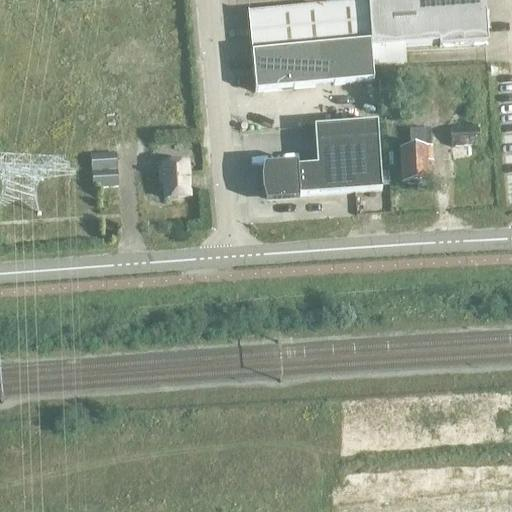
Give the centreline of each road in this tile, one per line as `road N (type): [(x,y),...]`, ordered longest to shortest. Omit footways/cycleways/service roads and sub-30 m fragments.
road 1 (unclassified): [(229,258),(511,244)]
road 2 (unclassified): [(229,258),(207,0)]
road 3 (unclassified): [(0,276),(229,258)]
